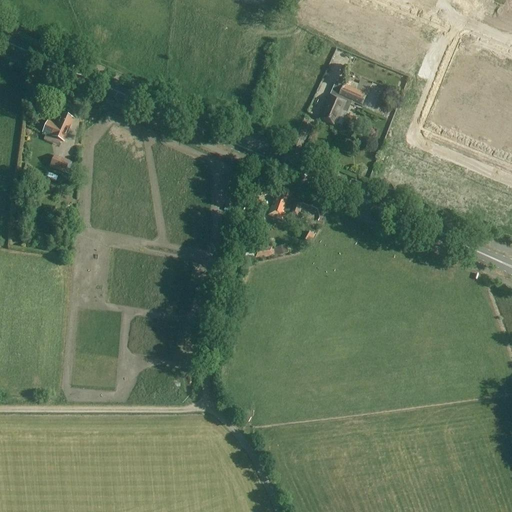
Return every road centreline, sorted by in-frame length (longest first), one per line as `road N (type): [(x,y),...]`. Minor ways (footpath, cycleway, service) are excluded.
road 1 (unclassified): [(278,511),(253,457),(215,413),(205,388),(265,157)]
road 2 (secondary): [(265,157),(0,39)]
road 3 (secondary): [(511,267),(265,157)]
road 4 (residential): [(460,20),(410,133),(511,180)]
road 5 (track): [(209,404),(0,409)]
